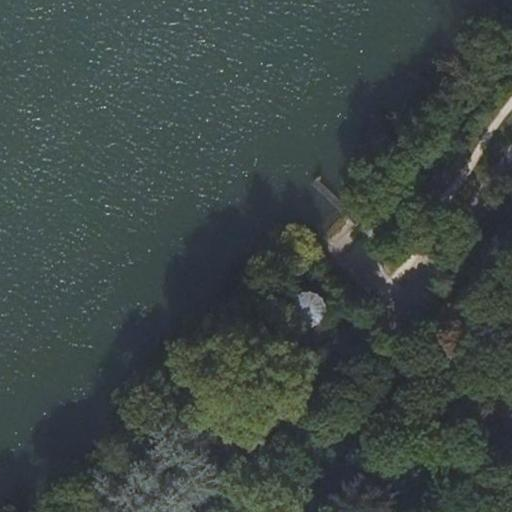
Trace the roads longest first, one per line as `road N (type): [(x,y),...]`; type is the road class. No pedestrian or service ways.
road 1 (track): [(403,308),(215,511)]
road 2 (track): [(511,162),(403,308)]
road 3 (track): [(403,308),(511,410)]
